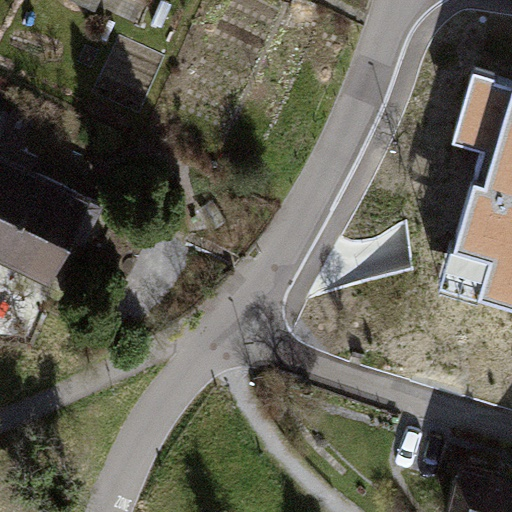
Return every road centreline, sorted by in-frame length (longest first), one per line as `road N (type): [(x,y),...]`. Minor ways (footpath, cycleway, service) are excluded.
road 1 (residential): [(398,0),(368,95),(282,248),(226,327)]
road 2 (residential): [(226,327),(364,387),(511,429)]
road 3 (track): [(0,423),(226,327)]
road 4 (residential): [(226,327),(148,427),(110,511)]
